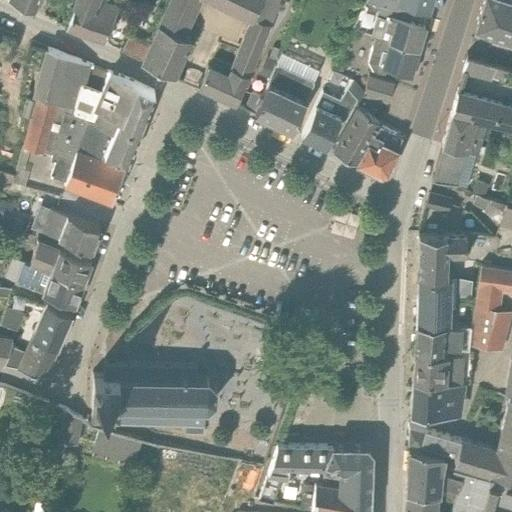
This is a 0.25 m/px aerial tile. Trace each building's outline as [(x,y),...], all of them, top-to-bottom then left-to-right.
[(6,0),(32,10),(33,7),(35,0),(6,0)] [(76,0),(67,23),(65,26),(81,33),(82,32),(105,40),(106,38),(118,6),(102,0),(135,0),(139,1),(146,4),(147,0),(76,0)] [(145,53),(142,61),(173,75),(175,70),(190,37),(184,34),(200,0),(207,0),(248,20),(230,64),(230,65),(250,74),(271,24),(270,23),(279,2),(278,2),(278,0),(166,0),(157,22),(158,22),(149,43),(145,53)] [(367,0),(379,3),(393,8),(411,13),(412,13),(415,6),(428,10),(431,0),(367,0)] [(511,0),(481,0),(474,26),(511,40),(511,0)] [(379,4),(376,14),(386,17),(383,27),(390,29),(387,40),(417,49),(424,25),(410,21),(409,21),(411,13),(393,8),(379,3),(379,4)] [(127,33),(119,51),(142,61),(145,53),(149,43),(127,33)] [(375,36),(367,60),(373,70),(382,73),(392,68),(410,73),(410,71),(412,71),(415,70),(418,62),(417,61),(416,60),(414,59),(417,49),(387,40),(375,36)] [(265,56),(258,73),(268,77),(274,62),(279,50),(280,49),(273,46),(268,57),(265,56)] [(47,47),(33,95),(34,95),(37,96),(74,108),(72,114),(81,117),(94,122),(100,108),(95,106),(98,97),(99,95),(107,76),(72,64),(74,57),(66,54),(47,47)] [(467,54),(462,71),(467,73),(490,80),(492,77),(499,78),(504,65),(496,62),(467,54)] [(261,95),(254,111),(291,128),(305,98),(313,81),(274,62),(268,77),(266,80),(268,81),(261,95)] [(208,63),(198,85),(235,102),(244,83),(246,84),(250,74),(230,65),(227,71),(212,64),(208,63)] [(100,108),(94,122),(111,130),(103,151),(126,161),(153,91),(154,90),(133,80),(109,70),(109,71),(107,76),(99,95),(98,97),(95,106),(100,108)] [(363,91),(363,93),(364,93),(388,101),(393,83),(368,75),(363,91)] [(315,103),(300,132),(325,145),(341,116),(345,119),(356,98),(346,86),(339,97),(339,98),(322,89),(315,103)] [(457,87),(450,111),(477,118),(476,121),(511,131),(511,102),(463,89),(457,87)] [(251,90),(243,106),(254,111),(261,95),(251,90)] [(37,96),(23,146),(31,148),(52,154),(57,156),(50,175),(65,180),(63,184),(111,201),(124,166),(126,161),(103,151),(111,130),(94,122),(81,117),(72,114),(74,108),(37,96)] [(357,104),(332,148),(355,160),(381,173),(386,171),(404,133),(403,133),(388,125),(378,120),(357,104)] [(441,145),(431,179),(457,186),(457,185),(466,152),(467,153),(467,152),(475,155),(477,155),(485,128),(475,126),(476,121),(477,118),(450,111),(441,144),(441,145)] [(475,180),(470,191),(475,193),(483,196),(483,195),(487,184),(475,180)] [(428,192),(424,205),(447,211),(450,198),(428,192)] [(0,197),(0,223),(7,225),(15,203),(0,197)] [(484,209),(483,210),(499,222),(505,203),(490,197),(489,199),(485,207),(484,209)] [(499,222),(498,224),(511,229),(511,204),(506,202),(505,203),(499,222)] [(37,228),(37,229),(60,237),(90,248),(91,246),(96,244),(97,239),(95,235),(99,225),(93,223),(66,213),(46,206),(37,228)] [(333,229),(357,234),(362,210),(338,206),(333,229)] [(417,231),(416,275),(444,274),(447,275),(448,253),(465,254),(466,240),(466,231),(417,231)] [(37,239),(29,261),(50,268),(82,280),(90,259),(58,247),(37,239)] [(22,259),(14,281),(40,291),(40,290),(74,303),(82,280),(50,268),(29,261),(29,262),(22,259)] [(480,265),(469,341),(474,342),(483,344),(501,347),(510,311),(509,310),(499,308),(503,289),(511,291),(511,269),(488,266),(480,265)] [(416,275),(415,318),(449,322),(449,313),(456,313),(457,295),(450,295),(451,275),(447,275),(444,274),(416,275)] [(0,294),(8,296),(10,287),(0,285),(0,294)] [(23,349),(16,366),(45,372),(71,311),(44,299),(39,310),(30,333),(23,349)] [(3,310),(2,319),(6,329),(12,314),(3,310)] [(413,344),(413,348),(417,348),(442,350),(442,344),(466,345),(467,342),(468,323),(461,323),(449,322),(415,318),(413,344)] [(0,362),(3,363),(3,361),(9,346),(13,336),(0,333),(0,362)] [(413,348),(411,375),(445,378),(462,380),(468,380),(471,348),(466,347),(466,345),(442,344),(442,350),(417,348),(413,348)] [(90,422),(89,424),(99,427),(108,430),(113,431),(113,430),(115,422),(116,418),(182,420),(182,432),(203,433),(204,407),(206,407),(214,399),(215,385),(207,376),(196,376),(196,364),(121,361),(107,361),(105,361),(103,361),(103,366),(102,371),(98,371),(92,370),(90,402),(91,402),(90,415),(90,422)] [(408,409),(440,411),(453,413),(458,411),(462,380),(445,378),(411,375),(408,409)] [(495,445),(487,472),(509,479),(511,479),(511,396),(504,394),(509,396),(502,425),(500,425),(498,432),(495,445)] [(61,425),(58,440),(59,440),(77,443),(81,419),(82,417),(65,407),(64,406),(61,425)] [(407,423),(407,439),(455,453),(460,438),(417,425),(408,422),(407,423)] [(99,427),(92,450),(134,464),(141,440),(131,437),(113,431),(108,430),(99,427)] [(455,453),(452,463),(487,474),(487,472),(495,445),(491,444),(461,435),(460,438),(455,453)] [(267,472),(258,497),(271,500),(281,475),(286,476),(290,462),(320,463),(320,465),(321,465),(330,444),(275,443),(267,472)] [(330,444),(321,465),(324,465),(323,481),(368,488),(370,488),(371,451),(370,450),(365,445),(330,444)] [(406,469),(404,491),(439,493),(439,498),(452,500),(454,500),(453,502),(450,511),(511,511),(511,493),(504,491),(506,483),(452,467),(450,473),(442,471),(445,453),(407,447),(406,469)] [(35,475),(30,497),(35,498),(45,501),(49,479),(35,475)] [(302,486),(299,507),(310,509),(309,510),(319,511),(338,511),(339,506),(344,504),(367,507),(369,507),(370,488),(368,488),(323,481),(319,480),(315,479),(313,487),(302,486)] [(404,491),(402,511),(440,511),(437,510),(438,498),(439,498),(439,493),(404,491)]
